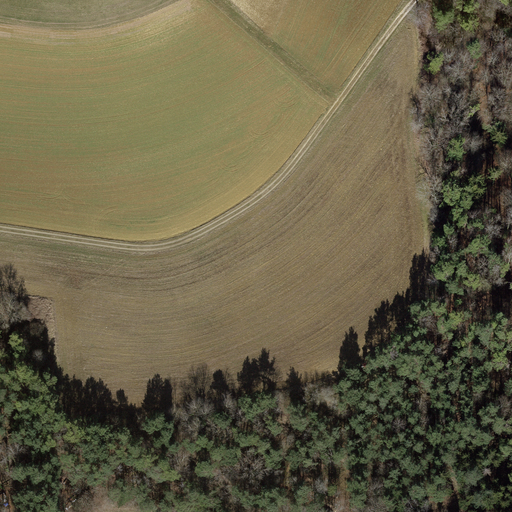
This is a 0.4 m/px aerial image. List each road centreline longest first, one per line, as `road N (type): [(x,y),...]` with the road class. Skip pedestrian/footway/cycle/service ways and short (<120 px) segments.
road 1 (track): [(0,228),(154,250),(248,208),(284,177),(415,0)]
road 2 (track): [(218,0),(343,98)]
